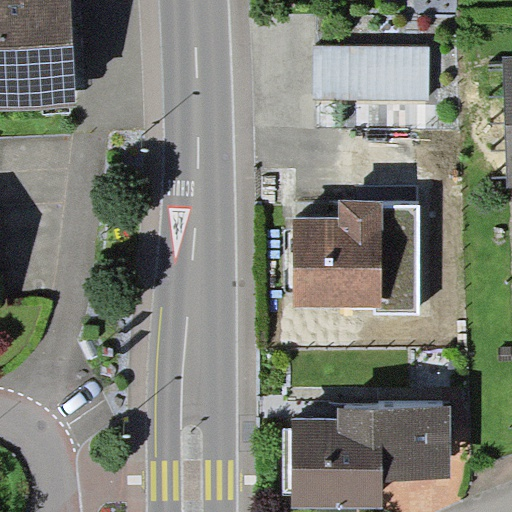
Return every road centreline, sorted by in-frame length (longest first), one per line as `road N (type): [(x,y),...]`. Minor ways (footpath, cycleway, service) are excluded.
road 1 (secondary): [(194,0),(203,113),(191,511)]
road 2 (unknown): [(42,451),(71,288),(62,208),(52,190),(0,191)]
